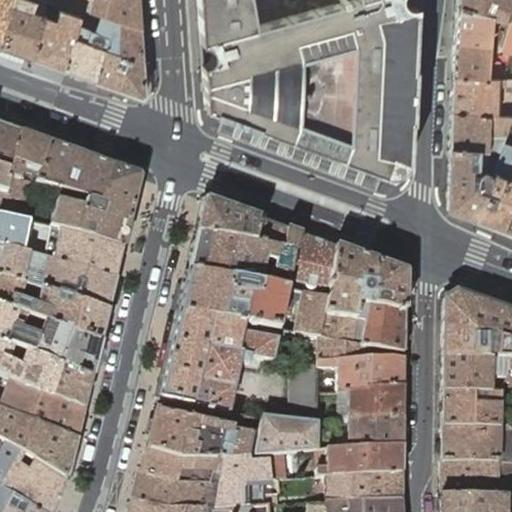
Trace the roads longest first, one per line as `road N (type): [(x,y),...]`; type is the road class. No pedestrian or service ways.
road 1 (secondary): [(179,150),(86,511)]
road 2 (secondary): [(426,242),(387,210),(204,143),(179,150)]
road 3 (secondary): [(179,150),(195,172),(354,232),(426,242)]
road 4 (residential): [(418,511),(426,242)]
road 5 (tertiary): [(426,242),(435,0)]
road 6 (secondary): [(0,87),(179,150)]
road 7 (residential): [(171,0),(179,150)]
